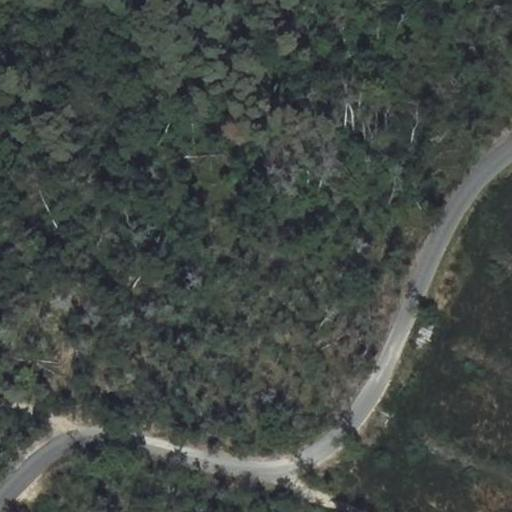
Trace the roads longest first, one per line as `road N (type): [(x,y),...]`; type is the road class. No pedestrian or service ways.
road 1 (unclassified): [(511,154),(447,235),(373,394),(334,445),(275,472)]
road 2 (unclassified): [(0,500),(75,441),(108,440),(237,471),(275,472)]
